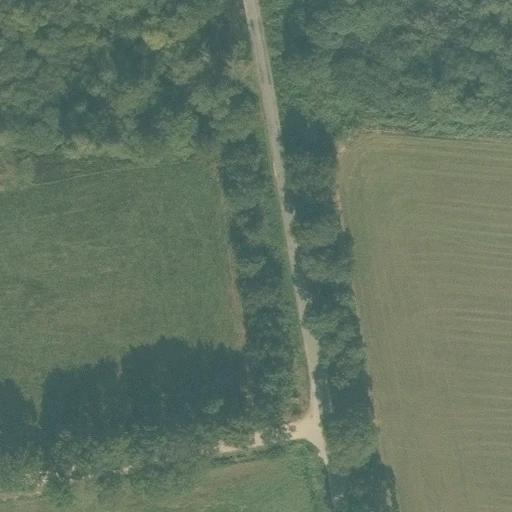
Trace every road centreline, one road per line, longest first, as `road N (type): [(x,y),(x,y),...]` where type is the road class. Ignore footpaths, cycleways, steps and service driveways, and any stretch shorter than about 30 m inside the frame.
road 1 (unclassified): [(349,511),(266,0)]
road 2 (track): [(334,418),(62,480),(0,481)]
